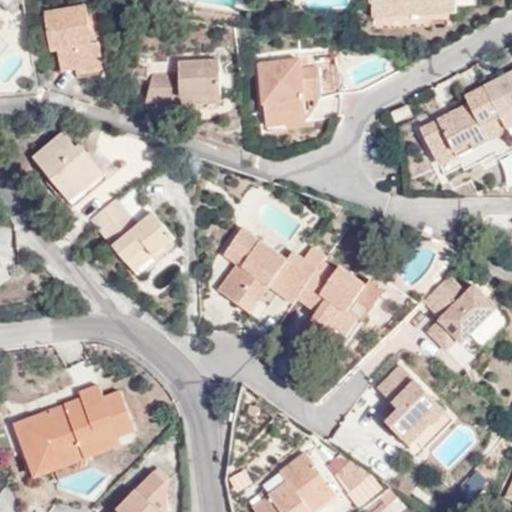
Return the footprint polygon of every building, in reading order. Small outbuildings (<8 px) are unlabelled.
[(372,0),(373,11),(395,10),(394,0),(372,0)] [(394,0),(395,10),(455,9),(455,0),(394,0)] [(59,67),(75,64),(101,61),(98,40),(91,40),(85,4),(43,9),(49,48),(57,47),(59,67)] [(8,44),(0,52),(0,62),(12,47),(8,44)] [(146,99),(167,99),(168,93),(221,91),(220,56),(179,58),(180,69),(152,71),(146,99)] [(303,86),(320,85),(318,64),(302,66),(300,56),(261,58),(266,121),(306,118),(304,97),(303,86)] [(101,61),(75,64),(76,74),(103,71),(101,61)] [(468,104),(455,112),(457,117),(447,123),(444,118),(420,130),(436,161),(453,151),(457,157),(490,140),(481,125),(498,116),(500,118),(511,111),(511,78),(507,81),(504,77),(466,97),(468,104)] [(321,94),(320,85),(303,86),(304,97),(321,94)] [(168,93),(167,99),(182,98),(183,102),(222,99),(221,91),(168,93)] [(411,114),(407,104),(391,112),(396,122),(411,114)] [(457,117),(455,112),(444,118),(447,123),(457,117)] [(506,131),(500,118),(498,116),(481,125),(490,140),(506,131)] [(58,187),(71,203),(104,174),(80,145),(77,148),(65,134),(34,159),(52,180),(60,174),(66,182),(58,187)] [(52,180),(58,187),(66,182),(60,174),(52,180)] [(104,174),(71,203),(76,209),(110,180),(104,174)] [(135,189),(119,202),(130,216),(138,226),(154,213),(135,189)] [(92,220),(128,263),(147,246),(156,256),(176,240),(154,213),(138,226),(132,232),(123,222),(130,216),(119,202),(117,199),(92,220)] [(138,226),(130,216),(123,222),(132,232),(138,226)] [(245,230),(226,256),(240,265),(221,291),(241,305),(250,292),(262,301),(273,286),(278,278),(303,296),(326,264),(329,259),(315,249),(306,261),(295,254),(290,262),(245,230)] [(147,246),(128,263),(135,273),(156,256),(147,246)] [(303,296),(300,299),(320,313),(310,328),(330,342),(337,333),(346,339),(361,319),(351,312),(369,287),(343,268),(339,273),(326,264),(303,296)] [(498,308),(475,286),(467,294),(449,276),(424,301),(442,319),(428,332),(446,351),(458,340),(462,343),(498,308)] [(278,278),(273,286),(297,304),(300,299),(303,296),(278,278)] [(250,292),(241,305),(253,314),(262,301),(250,292)] [(427,416),(439,404),(401,366),(379,389),(393,404),(387,410),(394,416),(388,423),(410,446),(433,422),(427,416)] [(28,421),(49,475),(122,445),(120,438),(136,432),(122,393),(105,399),(100,386),(79,394),(81,401),(28,421)] [(447,411),(439,404),(427,416),(433,422),(434,424),(447,411)] [(394,416),(387,410),(381,416),(388,423),(394,416)] [(35,480),(49,475),(28,421),(14,426),(35,480)] [(373,472),(341,450),(326,462),(349,491),(373,472)] [(285,481),(259,500),(267,511),(310,511),(336,492),(304,451),(277,471),(285,481)] [(155,471),(113,511),(167,511),(169,484),(155,471)] [(511,475),(503,494),(511,497),(511,475)] [(390,484),(377,494),(386,505),(402,493),(390,484)] [(267,511),(259,500),(252,506),(256,511),(267,511)]
